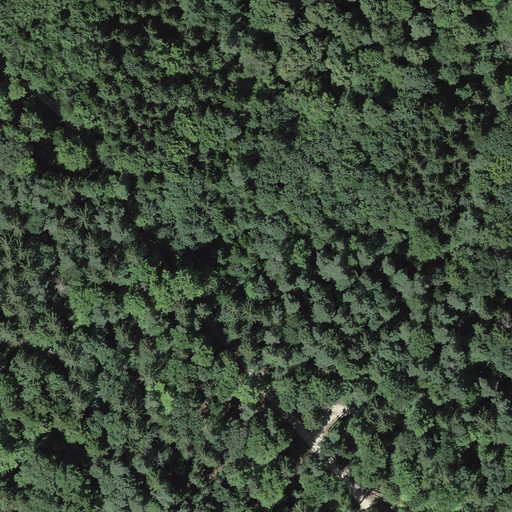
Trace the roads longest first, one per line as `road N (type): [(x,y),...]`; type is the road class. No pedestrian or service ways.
road 1 (track): [(0,66),(37,90),(78,135),(174,280),(272,395)]
road 2 (track): [(0,338),(272,395)]
road 3 (track): [(272,395),(511,443)]
road 4 (track): [(373,511),(272,395)]
